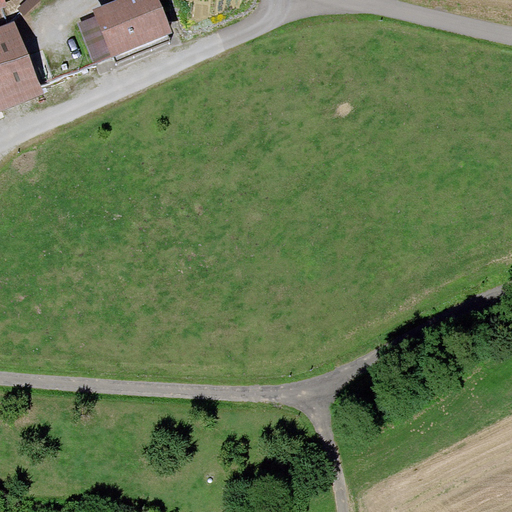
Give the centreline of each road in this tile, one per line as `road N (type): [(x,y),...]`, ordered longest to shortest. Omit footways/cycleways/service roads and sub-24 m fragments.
road 1 (track): [(0,379),(150,394),(308,394),(511,294)]
road 2 (residential): [(345,0),(511,34)]
road 3 (track): [(339,511),(308,394)]
